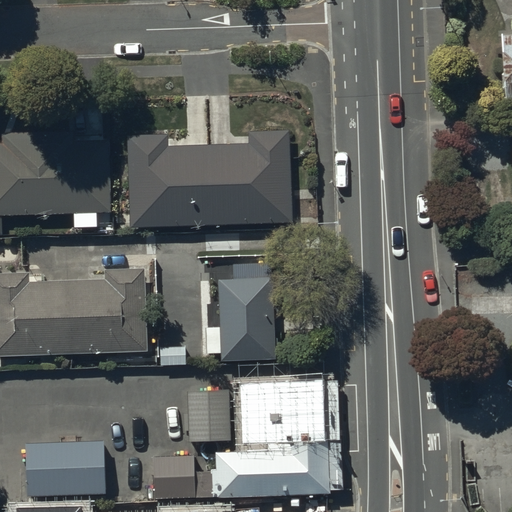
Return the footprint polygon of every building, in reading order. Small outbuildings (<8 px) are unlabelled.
[(511,39),(502,39),(504,100),(511,99),(511,39)] [(128,139),(130,232),(293,226),(290,133),(250,134),(251,147),(168,150),(168,137),(128,139)] [(0,146),(0,219),(110,214),(109,145),(0,146)] [(221,359),(221,365),(276,364),(274,267),(234,268),(235,283),(219,283),(220,331),(206,331),(207,359),(221,359)] [(0,276),(0,357),(147,353),(146,273),(106,273),(106,283),(29,284),(28,276),(0,276)] [(185,348),(160,349),(161,367),(185,367),(185,348)] [(242,448),(323,445),(320,377),(240,380),(242,448)] [(227,387),(187,388),(189,438),(229,436),(227,387)] [(101,437),(26,440),(27,490),(103,487),(101,437)] [(323,445),(220,449),(222,494),(325,490),(323,445)] [(209,511),(209,498),(145,501),(145,511),(209,511)]
